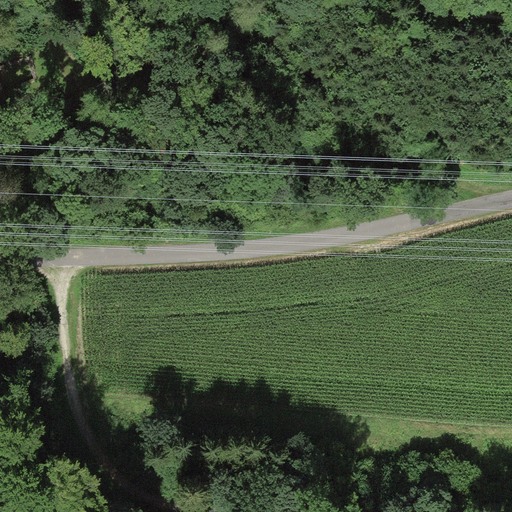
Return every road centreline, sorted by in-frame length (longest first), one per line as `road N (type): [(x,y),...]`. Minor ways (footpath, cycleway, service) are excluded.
road 1 (track): [(496,204),(451,183),(234,151),(87,93),(50,54),(38,0)]
road 2 (track): [(0,267),(319,241),(511,199)]
road 3 (track): [(219,511),(137,494),(94,465),(82,426),(72,264)]
